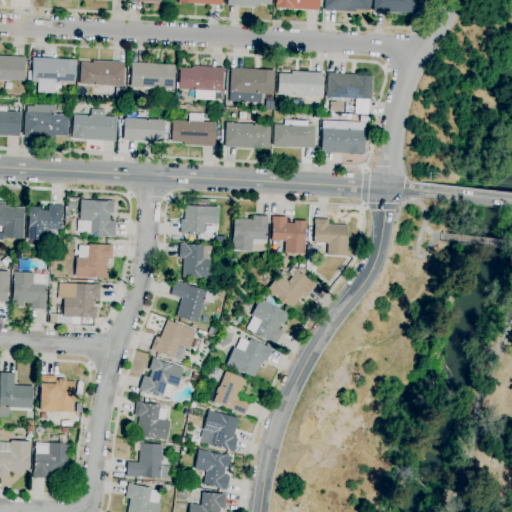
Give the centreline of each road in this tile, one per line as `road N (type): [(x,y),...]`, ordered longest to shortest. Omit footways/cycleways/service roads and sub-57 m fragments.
road 1 (residential): [(0,25),(372,45),(417,59)]
road 2 (tertiary): [(0,167),(417,191)]
road 3 (residential): [(68,511),(93,495),(114,348),(138,288),(150,176)]
road 4 (tertiary): [(387,188),(370,271),(302,368),(281,416),(259,511)]
road 5 (residential): [(455,0),(405,85),(387,188)]
